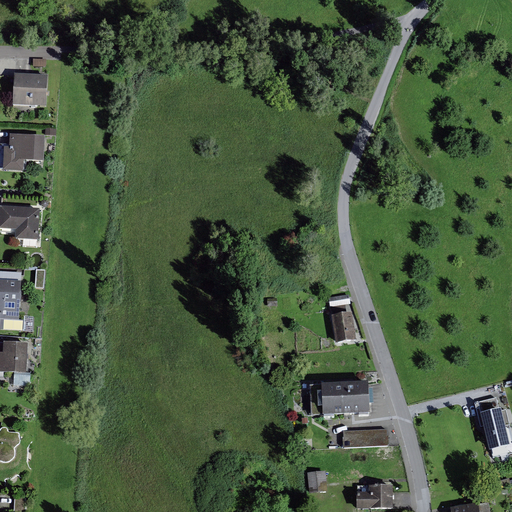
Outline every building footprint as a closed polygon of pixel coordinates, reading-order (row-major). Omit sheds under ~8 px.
[(51,68),(51,59),(37,60),(37,68),(51,68)] [(53,106),(54,76),(18,75),(18,105),(53,106)] [(51,136),(16,136),(17,149),(9,149),(9,172),(32,172),(32,163),(52,163),(51,136)] [(44,246),(43,205),(4,205),(5,231),(23,231),(23,246),(44,246)] [(0,330),(25,332),(29,273),(0,270),(0,330)] [(45,289),(47,271),(39,270),(37,288),(45,289)] [(354,340),(350,314),(334,316),(338,342),(354,340)] [(26,373),(28,343),(4,342),(3,353),(0,352),(0,371),(15,373),(26,373)] [(26,373),(15,373),(14,386),(30,386),(31,373),(26,373)] [(369,411),(367,381),(310,385),(312,415),(369,411)] [(483,416),(500,412),(497,400),(480,404),(483,416)] [(481,417),(491,460),(511,454),(511,437),(506,411),(500,412),(483,416),(481,417)] [(0,427),(0,485),(5,487),(6,483),(6,480),(8,479),(12,480),(14,479),(16,477),(19,476),(21,479),(22,478),(31,470),(29,466),(27,462),(29,449),(32,442),(20,434),(12,433),(9,432),(8,430),(6,428),(2,423),(1,427),(0,427)] [(389,446),(388,429),(343,432),(344,449),(389,446)] [(328,493),(328,471),(306,470),(305,492),(328,493)] [(392,508),(392,486),(357,486),(357,509),(392,508)] [(17,511),(27,510),(26,498),(16,499),(17,511)] [(490,511),(489,503),(451,509),(451,511),(490,511)]
